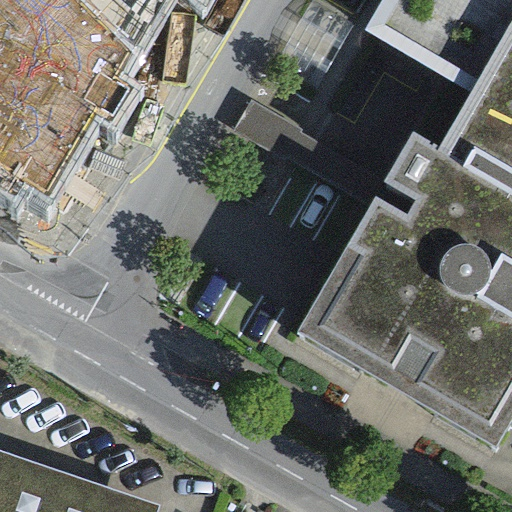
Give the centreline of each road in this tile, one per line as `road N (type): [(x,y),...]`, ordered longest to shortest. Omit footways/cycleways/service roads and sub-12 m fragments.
road 1 (residential): [(60,342),(259,0)]
road 2 (residential): [(360,511),(60,342)]
